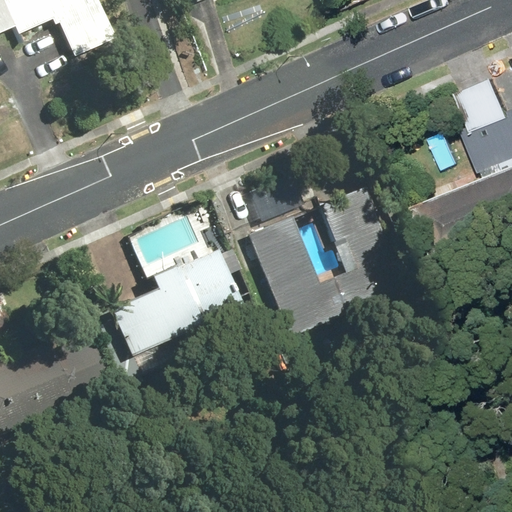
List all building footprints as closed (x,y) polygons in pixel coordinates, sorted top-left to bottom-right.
[(0,0),(0,30),(13,25),(16,32),(49,17),(52,23),(57,21),(73,58),(110,42),(91,0),(0,0)] [(511,230),(511,110),(468,128),(488,176),(418,205),(441,260),(511,230)] [(288,212),(245,229),(288,337),(407,290),(364,184),(324,200),(351,267),(315,281),(288,212)] [(236,303),(211,245),(148,273),(151,281),(102,303),(124,353),(236,303)] [(0,353),(0,430),(114,381),(91,327),(5,364),(0,353)]
